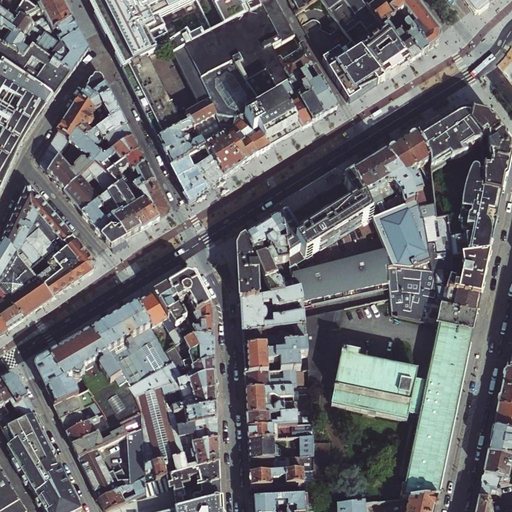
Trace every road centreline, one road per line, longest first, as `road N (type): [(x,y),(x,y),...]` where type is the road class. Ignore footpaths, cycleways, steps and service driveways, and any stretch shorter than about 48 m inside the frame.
road 1 (residential): [(23,169),(99,54),(197,244)]
road 2 (residential): [(197,244),(225,298),(236,511)]
road 3 (residential): [(511,258),(458,511)]
road 4 (tertiary): [(365,139),(197,244)]
road 5 (residential): [(15,357),(92,511)]
road 6 (residential): [(282,0),(365,139)]
road 7 (residential): [(130,285),(23,169)]
road 8 (unknown): [(490,361),(391,325),(343,319)]
road 9 (tertiary): [(487,62),(365,139)]
road 10 (tertiary): [(130,285),(15,357)]
